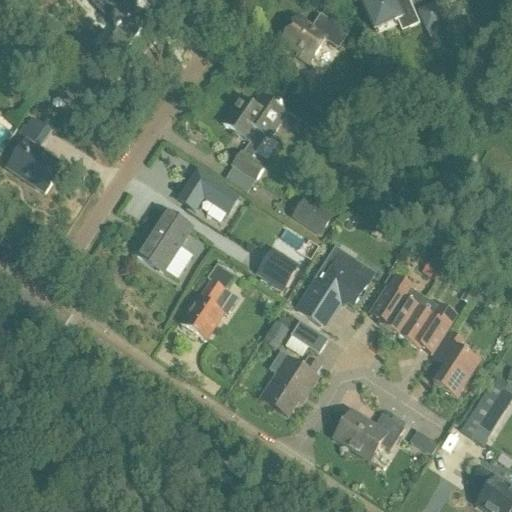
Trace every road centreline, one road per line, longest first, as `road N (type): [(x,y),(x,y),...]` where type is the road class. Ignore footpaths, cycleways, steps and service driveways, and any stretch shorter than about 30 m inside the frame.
road 1 (residential): [(38,307),(242,0)]
road 2 (secondary): [(281,472),(38,307)]
road 3 (residential): [(281,472),(341,387),(367,383),(441,430)]
